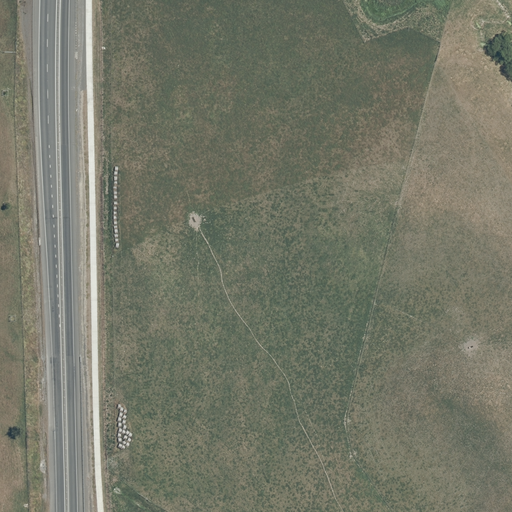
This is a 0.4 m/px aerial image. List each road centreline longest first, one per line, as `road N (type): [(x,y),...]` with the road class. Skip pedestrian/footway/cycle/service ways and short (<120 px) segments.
road 1 (trunk): [(60,511),(48,0)]
road 2 (trunk): [(65,0),(73,511)]
